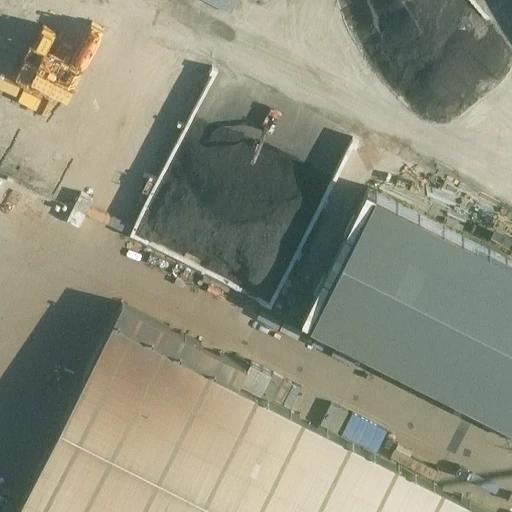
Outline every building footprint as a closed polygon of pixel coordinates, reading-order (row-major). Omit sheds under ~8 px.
[(511,83),(511,12),(507,11),(482,72),(511,83)] [(378,105),(399,111),(404,92),(384,86),(378,105)] [(259,150),(268,128),(277,132),(283,117),(260,108),(252,128),(244,125),(238,141),(259,150)] [(511,261),(375,192),(376,190),(367,185),(301,318),(511,422),(511,261)] [(491,511),(112,320),(14,511),(491,511)]
